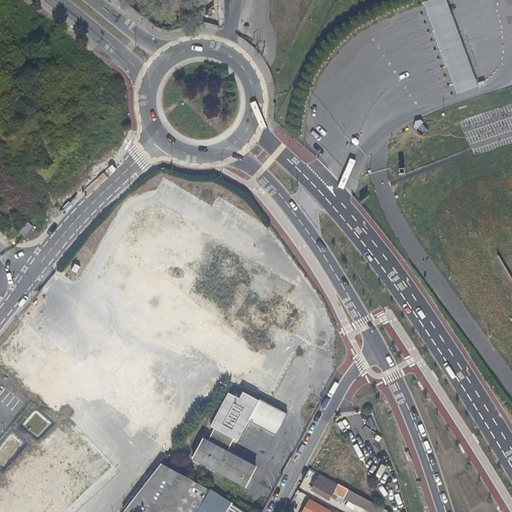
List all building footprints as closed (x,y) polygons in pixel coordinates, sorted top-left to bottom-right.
[(442,0),(427,0),(418,3),(436,51),(453,97),(475,88),(458,43),(442,0)] [(284,302),(293,285),(141,202),(99,278),(167,316),(168,315),(177,320),(178,317),(172,314),(184,290),(264,334),(270,322),(292,334),(304,313),(284,302)] [(0,364),(49,404),(78,369),(22,324),(0,351),(0,364)] [(279,406),(287,390),(281,387),(273,404),(279,406)] [(239,397),(228,391),(211,424),(215,426),(208,440),(203,437),(193,457),(239,481),(246,485),(256,465),(255,464),(254,467),(249,464),(250,462),(227,450),(234,437),(238,439),(249,418),(274,431),(277,424),(280,426),(287,412),(259,398),(243,390),(239,397)] [(67,419),(0,480),(0,511),(73,511),(112,476),(109,464),(67,419)] [(141,490),(124,511),(196,511),(210,490),(211,489),(162,462),(141,490)] [(339,485),(340,482),(320,472),(312,487),(329,496),(330,494),(334,496),(336,491),(333,490),(336,483),(339,485)] [(380,511),(384,505),(349,487),(344,495),(376,511),(380,511)] [(210,490),(196,511),(220,511),(227,501),(210,490)] [(326,511),(329,508),(311,499),(303,511),(326,511)]
